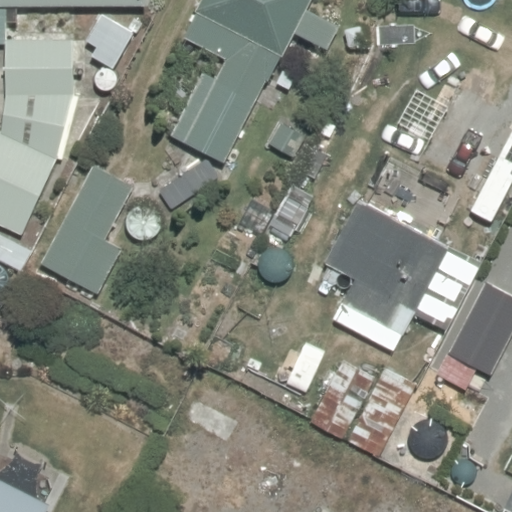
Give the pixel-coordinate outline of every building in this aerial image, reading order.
[(10,0),(51,0),(95,1),(94,85),(135,86),(136,2),(136,0),(0,0),(0,66),(6,67),(5,133),(40,153),(68,153),(70,37),(10,36),(10,0)] [(306,0),(202,0),(184,34),(215,51),(173,131),(224,158),(293,27),(328,46),(341,21),(306,2),(306,0)] [(40,153),(5,133),(0,130),(0,228),(12,235),(54,161),(40,153)] [(446,242),(362,199),(331,261),(355,273),(333,316),(393,347),(446,242)] [(0,511),(41,511),(47,501),(0,476),(0,511)]
